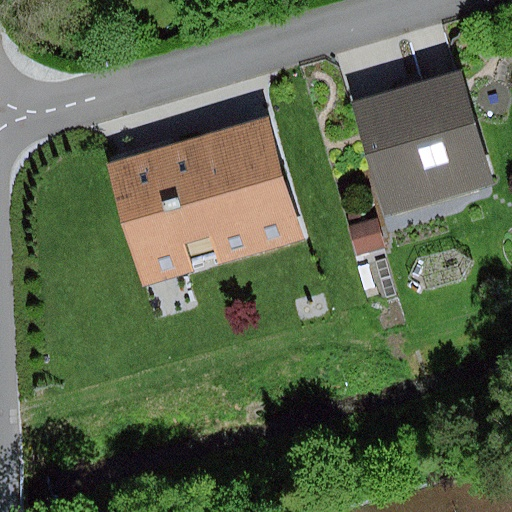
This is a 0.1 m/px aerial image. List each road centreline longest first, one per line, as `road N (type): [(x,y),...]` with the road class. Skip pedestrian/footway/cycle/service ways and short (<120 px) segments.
road 1 (residential): [(0,125),(426,0)]
road 2 (track): [(364,352),(511,310)]
